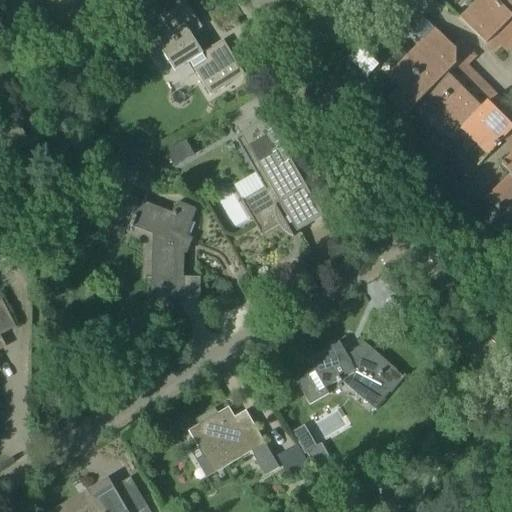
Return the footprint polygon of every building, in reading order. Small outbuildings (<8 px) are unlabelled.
[(0,0),(0,16),(9,22),(15,13),(1,4),(3,0),(0,0)] [(511,18),(511,16),(507,11),(494,0),(475,0),(457,18),(485,45),(511,18)] [(511,11),(511,0),(494,0),(507,11),(511,11)] [(159,18),(170,35),(157,44),(175,73),(190,63),(210,96),(227,86),(215,67),(232,57),(222,41),(202,54),(190,35),(201,28),(185,2),(159,18)] [(403,117),(422,98),(422,97),(447,74),(456,66),(455,50),(419,13),(418,13),(420,16),(408,28),(409,29),(410,27),(422,39),(385,76),(400,91),(389,102),(386,99),(385,99),(403,117)] [(351,58),(350,60),(360,70),(368,77),(378,67),(370,60),(360,49),(359,51),(351,58)] [(457,132),(462,127),(481,109),(481,108),(447,74),(422,97),(422,98),(457,132)] [(481,109),(462,127),(475,140),(472,142),(487,157),(511,131),(511,127),(493,108),(481,108),(481,109)] [(15,121),(0,131),(0,136),(12,152),(29,140),(15,121)] [(235,140),(255,174),(234,186),(242,200),(240,201),(259,233),(261,235),(278,225),(284,233),(293,237),(284,222),(290,219),(297,231),(321,217),(304,188),(301,190),(264,125),(267,123),(266,122),(242,136),(244,138),(238,141),(237,139),(235,140)] [(511,153),(501,165),(510,175),(511,174),(511,175),(511,153)] [(116,181),(149,193),(154,179),(121,167),(116,181)] [(486,199),(489,203),(494,208),(483,219),(497,233),(508,222),(511,218),(511,175),(511,174),(510,175),(492,193),(492,196),(489,196),(486,199)] [(182,300),(183,280),(174,279),(175,244),(181,245),(194,209),(177,203),(172,215),(122,196),(112,220),(113,220),(111,225),(127,232),(129,227),(132,228),(134,226),(154,234),(153,300),(182,300)] [(477,202),(468,211),(477,220),(486,211),(480,205),(477,202)] [(0,350),(5,347),(0,337),(0,335),(15,327),(2,301),(0,301),(0,350)] [(402,377),(364,345),(354,351),(356,355),(348,360),(339,343),(307,361),(314,373),(296,383),(309,406),(327,395),(324,390),(352,374),(383,401),(405,376),(404,376),(402,377)] [(264,444),(255,429),(245,412),(233,419),(227,409),(217,414),(214,409),(195,420),(198,426),(188,432),(198,448),(199,448),(213,473),(264,444)] [(304,426),(292,433),(305,455),(306,454),(306,453),(316,447),(304,426)] [(268,444),(254,451),(265,474),(279,468),(268,444)] [(316,447),(306,453),(306,454),(321,480),(336,471),(321,444),(316,447)] [(297,446),(277,457),(289,478),(309,466),(297,446)] [(126,509),(113,488),(107,479),(86,491),(87,493),(56,511),(150,511),(142,499),(126,509)]
